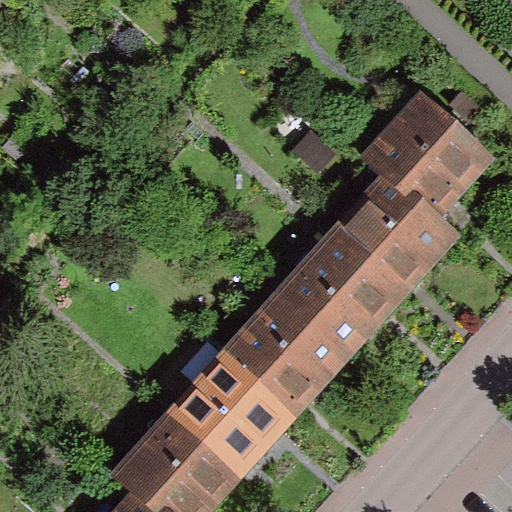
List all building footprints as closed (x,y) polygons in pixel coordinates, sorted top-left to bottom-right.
[(407,97),(352,158),(381,184),(431,229),(486,168),(407,97)] [(381,184),(327,244),(389,301),(443,241),(431,229),(381,184)] [(327,244),(273,304),(335,360),(389,301),(327,244)] [(273,304),(219,364),(282,420),(335,360),(273,304)] [(219,364),(165,424),(228,480),(282,420),(219,364)] [(165,424),(111,484),(132,504),(141,511),(198,511),(228,480),(165,424)]
